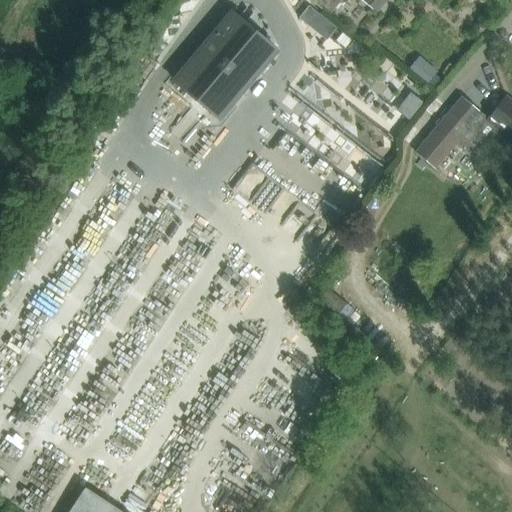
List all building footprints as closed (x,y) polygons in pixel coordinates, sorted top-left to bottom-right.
[(310,0),(314,2),(329,15),(341,0),(310,0)] [(361,0),(376,12),(386,0),(361,0)] [(298,18),(309,27),(319,15),(308,5),(298,18)] [(170,81),(220,122),(278,51),(229,8),(170,81)] [(317,93),(326,98),(336,84),(326,78),(317,93)] [(301,94),(285,118),(379,179),(395,155),(301,94)] [(510,140),(511,138),(511,101),(506,97),(487,119),(461,98),(416,152),(434,168),(454,144),(476,163),(502,133),(510,140)] [(319,298),(338,313),(345,304),(326,288),(319,298)] [(108,511),(83,495),(71,511),(108,511)]
